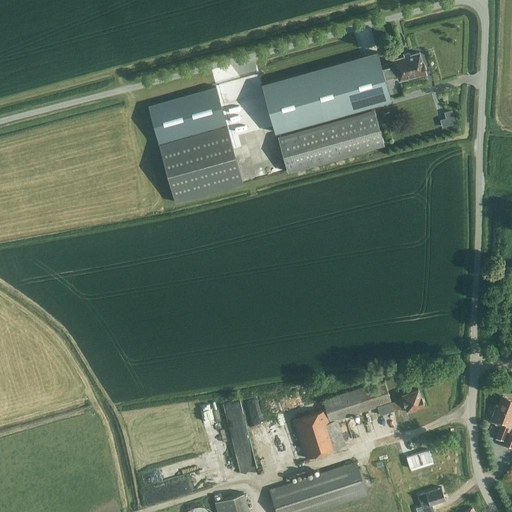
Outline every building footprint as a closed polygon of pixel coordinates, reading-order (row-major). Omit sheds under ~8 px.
[(377,52),(262,84),(275,132),(391,100),(377,52)] [(395,62),(382,66),(386,81),(400,77),(401,81),(427,74),(426,71),(427,69),(426,65),(424,64),(421,52),(409,55),(408,53),(403,54),(404,57),(394,59),(395,62)] [(227,125),(216,86),(148,105),(159,142),(159,144),(160,144),(227,125)] [(457,108),(448,110),(449,116),(444,118),(446,126),(460,123),(457,108)] [(375,111),(277,137),(287,173),(385,146),(375,111)] [(290,129),(291,131),(322,123),(322,120),(290,129)] [(244,183),(227,125),(160,144),(176,202),(244,183)] [(402,398),(391,402),(384,380),(323,400),(326,409),(294,420),(306,458),(346,445),(338,420),(377,407),(380,415),(405,407),(407,413),(417,409),(417,408),(425,406),(424,403),(425,401),(424,398),(421,397),(419,388),(401,394),(402,398)] [(511,398),(502,395),(498,405),(496,404),(493,411),(492,411),(491,412),(490,413),(490,414),(491,415),(491,416),(489,421),(501,425),(495,438),(504,442),(503,446),(511,449),(511,432),(510,432),(511,426),(511,423),(511,422),(511,398)] [(244,398),(227,402),(243,471),(260,467),(244,398)] [(258,436),(271,432),(259,398),(246,402),(258,436)] [(205,408),(209,416),(222,411),(219,403),(205,408)] [(433,461),(429,449),(406,457),(410,468),(433,461)] [(313,511),(367,495),(356,460),(268,488),(275,511),(313,511)] [(446,500),(442,487),(418,495),(424,511),(429,511),(434,510),(432,505),(446,500)] [(250,511),(244,492),(214,501),(217,511),(250,511)]
